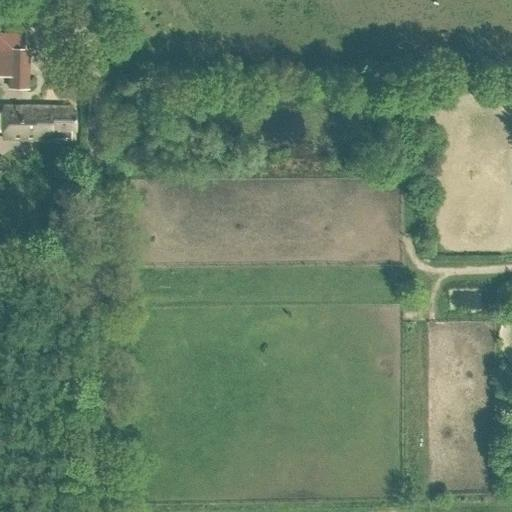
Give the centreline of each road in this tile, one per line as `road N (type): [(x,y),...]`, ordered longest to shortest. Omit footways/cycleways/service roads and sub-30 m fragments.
road 1 (track): [(88,511),(90,158)]
road 2 (track): [(91,0),(90,158)]
